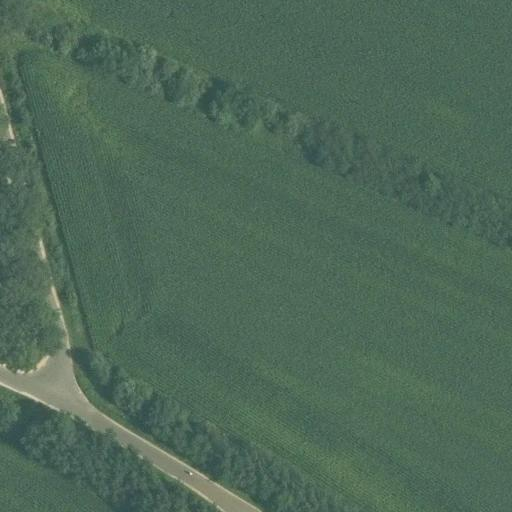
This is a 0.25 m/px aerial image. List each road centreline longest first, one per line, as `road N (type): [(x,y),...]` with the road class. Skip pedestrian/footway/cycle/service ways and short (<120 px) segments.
road 1 (unclassified): [(0,98),(59,322),(56,403)]
road 2 (unclassified): [(56,403),(228,506)]
